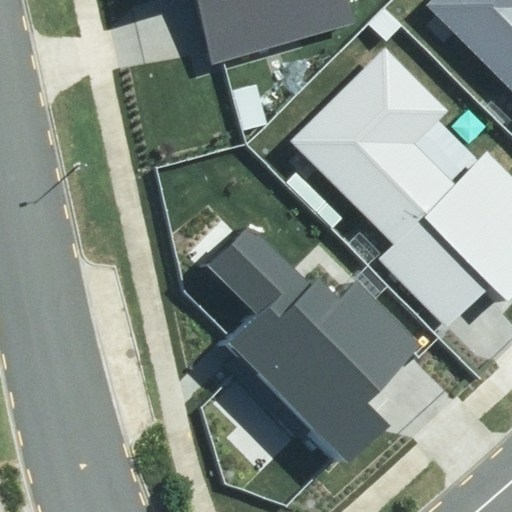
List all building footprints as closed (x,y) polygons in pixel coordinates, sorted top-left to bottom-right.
[(158,0),(180,0),(200,72),(359,28),(351,0),(142,0),(144,4),(158,0)] [(511,112),(507,117),(511,121),(511,0),(418,0),(418,1),(511,89),(511,112)] [(373,253),(444,319),(483,278),(496,290),(511,272),(511,178),(477,146),(452,172),(414,136),(449,99),(380,35),(284,138),(389,237),(373,253)] [(233,306),(188,348),(295,458),(308,446),(335,474),(393,418),(367,391),(420,341),(340,259),(323,275),(249,198),(186,258),(233,306)] [(7,235),(0,239),(0,378),(152,286),(105,208),(22,259),(7,235)]
